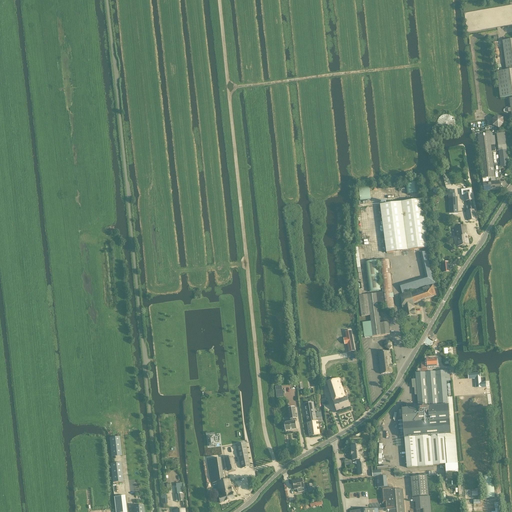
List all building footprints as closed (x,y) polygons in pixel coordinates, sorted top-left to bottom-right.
[(509,97),(511,108),(511,116),(511,115),(511,39),(502,41),(506,71),(497,72),(500,98),(509,97)] [(454,126),(454,123),(454,122),(453,120),(452,117),(451,116),(449,115),(447,114),(446,113),(443,113),(441,113),(439,114),(437,115),(436,116),(435,118),(434,120),(433,121),(433,123),(433,125),(434,127),(434,129),(436,131),(437,132),(440,133),(442,134),(443,134),(445,134),(448,133),(449,132),(451,131),(452,129),(453,127),(454,126)] [(492,119),(493,126),(498,128),(504,125),(503,118),(497,115),(492,119)] [(505,133),(497,134),(498,146),(506,145),(505,133)] [(483,178),(494,177),(490,134),(478,135),(483,178)] [(507,151),(499,152),(501,168),(509,167),(507,151)] [(483,183),(484,191),(500,190),(499,182),(483,183)] [(472,193),(465,194),(466,201),(468,201),(469,210),(466,211),(468,221),(476,220),(474,210),(472,200),(473,200),(472,193)] [(380,205),(386,253),(428,247),(422,199),(415,200),(380,205)] [(456,232),(457,237),(454,238),(456,247),(469,245),(466,226),(456,227),(456,232)] [(436,283),(429,252),(420,253),(422,260),(421,260),(425,277),(399,284),(402,294),(436,283)] [(361,317),(370,316),(371,322),(363,323),(363,324),(365,338),(372,337),(372,336),(373,336),(390,334),(388,322),(380,323),(378,307),(385,307),(385,309),(383,309),(383,310),(393,314),(394,308),(392,308),(391,298),(394,298),(393,294),(391,294),(388,274),(391,274),(391,269),(389,270),(388,260),(379,261),(381,270),(378,271),(377,261),(365,262),(369,292),(381,291),(379,275),(381,275),(383,292),(376,293),(376,294),(368,295),(359,296),(361,317)] [(402,309),(404,317),(416,315),(413,303),(436,295),(432,285),(400,295),(402,309)] [(390,348),(392,346),(391,343),(389,341),(386,341),(384,344),(385,347),(387,348),(388,351),(378,353),(381,374),(392,373),(391,364),(392,364),(390,348)] [(435,367),(437,367),(436,359),(427,359),(427,363),(422,363),(423,369),(419,370),(418,369),(417,370),(417,371),(418,372),(433,371),(433,370),(435,370),(435,367)] [(333,402),(336,412),(350,407),(347,397),(345,398),(339,379),(335,366),(325,369),(330,382),(327,383),(333,402)] [(402,409),(408,468),(433,466),(445,465),(446,475),(458,473),(458,464),(452,398),(448,398),(446,382),(451,381),(450,371),(415,374),(416,380),(412,380),(413,388),(415,387),(415,395),(417,395),(418,407),(402,409)] [(474,379),(475,388),(486,387),(486,382),(481,382),(480,372),(468,373),(468,380),(474,379)] [(313,403),(304,404),(309,436),(312,436),(316,435),(319,434),(317,423),(322,422),(323,422),(321,413),(319,413),(318,412),(317,412),(317,413),(316,414),(314,403),(313,403)] [(290,419),(290,422),(284,423),(284,424),(282,424),(282,428),(285,428),(285,431),(296,429),(295,421),(294,421),(294,419),(296,418),(294,407),(287,409),(289,419),(290,419)] [(112,456),(113,456),(122,455),(120,437),(110,438),(112,456)] [(241,468),(250,466),(245,443),(236,445),(241,468)] [(361,445),(351,446),(352,452),(351,452),(352,455),(353,461),(359,460),(360,476),(367,475),(365,463),(363,463),(362,451),(361,451),(361,445)] [(228,471),(236,469),(233,456),(225,458),(228,471)] [(213,483),(216,482),(224,480),(221,458),(209,460),(213,483)] [(111,464),(113,477),(113,482),(124,481),(122,463),(111,464)] [(378,488),(387,487),(386,476),(382,476),(381,470),(372,471),(373,477),(377,477),(378,488)] [(484,499),(495,498),(493,475),(482,476),(484,499)] [(413,497),(429,496),(427,476),(411,477),(413,497)] [(224,480),(216,482),(219,495),(218,496),(220,503),(234,499),(230,479),(228,479),(227,479),(224,480)] [(298,493),(304,492),(303,488),(304,488),(302,480),(292,482),(294,490),(297,489),(298,493)] [(378,509),(378,511),(379,511),(389,510),(389,511),(404,511),(402,489),(393,490),(393,488),(387,488),(388,489),(383,490),(383,500),(385,500),(386,508),(379,509),(378,509)] [(126,511),(125,496),(114,497),(115,511),(126,511)] [(430,511),(429,496),(412,498),(413,502),(415,502),(416,511),(430,511)]
